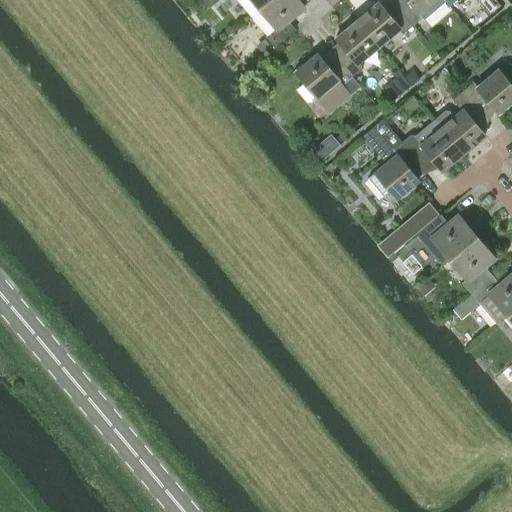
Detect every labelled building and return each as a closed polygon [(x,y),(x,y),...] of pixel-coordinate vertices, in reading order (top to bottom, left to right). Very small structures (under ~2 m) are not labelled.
[(207,0),(205,2),(210,8),(218,0),(207,0)] [(237,0),(251,16),(269,0),(237,0)] [(269,0),(251,16),(267,35),(265,37),(274,48),(295,30),(287,20),(302,7),(295,0),(269,0)] [(397,0),(394,3),(413,26),(423,17),(419,13),(434,0),(397,0)] [(356,21),(378,47),(397,31),(401,36),(413,26),(394,3),(384,12),(377,3),(356,21)] [(342,47),(332,55),(359,87),(360,86),(352,77),(362,69),(358,64),(378,47),(356,21),(335,38),(342,47)] [(295,72),(317,99),(329,113),(359,87),(332,55),(323,63),(316,54),(295,72)] [(463,90),(481,112),(489,105),(497,114),(511,101),(511,87),(497,70),(477,87),(473,82),(463,90)] [(436,121),(463,154),(484,136),(471,120),(481,112),(463,90),(452,99),(461,110),(453,116),(449,110),(436,121)] [(410,172),(419,164),(401,142),(382,120),(362,137),(385,164),(367,179),(382,196),(388,191),(396,200),(417,181),(410,172)] [(401,142),(419,164),(427,157),(440,172),(463,154),(436,121),(415,138),(411,133),(401,142)] [(477,237),(457,214),(448,222),(442,215),(442,214),(420,233),(417,236),(442,266),(450,259),(477,237)] [(462,283),(471,293),(492,274),(484,265),(493,257),(477,237),(450,259),(467,278),(462,283)] [(510,312),(509,311),(511,308),(511,272),(499,283),(492,274),(471,293),(496,323),(510,312)]
